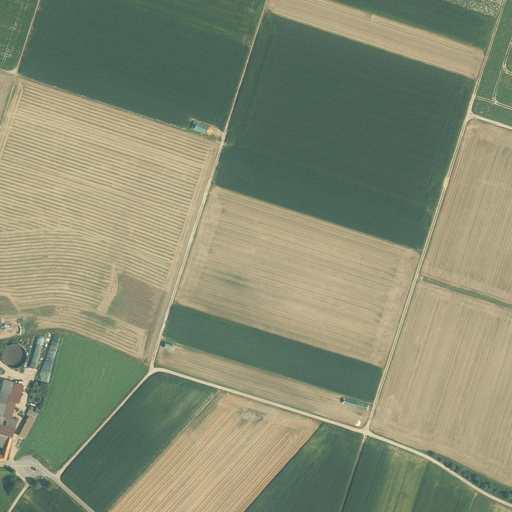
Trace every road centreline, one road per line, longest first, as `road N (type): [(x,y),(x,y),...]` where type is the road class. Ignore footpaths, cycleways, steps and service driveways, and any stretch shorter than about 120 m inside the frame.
road 1 (unclassified): [(511,505),(366,431),(161,369),(54,478)]
road 2 (track): [(511,128),(468,114),(366,431)]
road 3 (track): [(153,370),(221,142)]
road 4 (track): [(221,142),(15,75)]
road 5 (track): [(150,366),(66,330),(0,339)]
road 6 (track): [(267,0),(221,142)]
